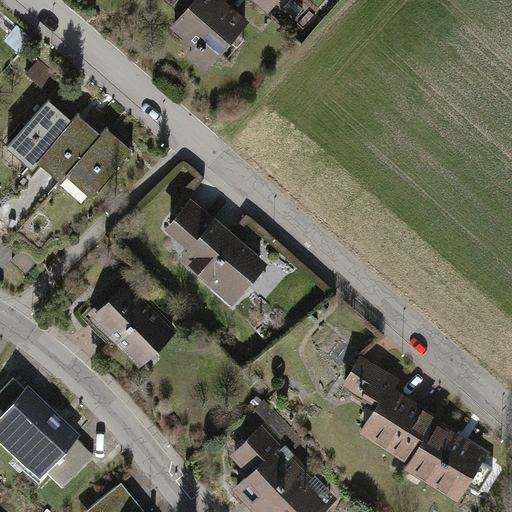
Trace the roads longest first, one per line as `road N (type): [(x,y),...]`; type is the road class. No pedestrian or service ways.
road 1 (residential): [(511,410),(38,0)]
road 2 (residential): [(194,511),(80,375),(0,315)]
road 3 (track): [(3,317),(197,138)]
